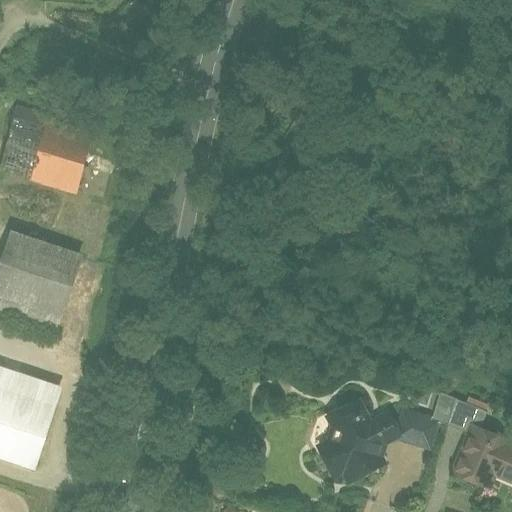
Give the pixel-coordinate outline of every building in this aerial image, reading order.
[(28,179),(75,191),(87,143),(40,131),(28,179)] [(0,252),(0,313),(59,331),(80,261),(4,238),(0,252)] [(0,455),(33,466),(58,389),(0,369),(0,455)] [(345,432),(339,446),(320,453),(330,477),(341,472),(348,487),(385,471),(379,459),(382,448),(395,441),(430,450),(438,421),(399,409),(370,422),(360,403),(325,419),(328,427),(345,432)] [(511,445),(469,429),(451,477),(472,485),(477,474),(511,486),(511,445)]
